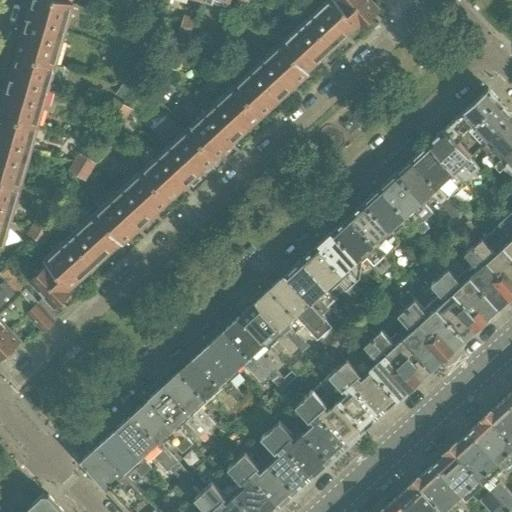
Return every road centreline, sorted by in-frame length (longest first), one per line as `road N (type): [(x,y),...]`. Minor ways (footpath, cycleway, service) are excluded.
road 1 (residential): [(511,75),(493,55),(488,59),(50,460)]
road 2 (residential): [(423,7),(0,403)]
road 3 (tertiary): [(324,511),(511,342)]
